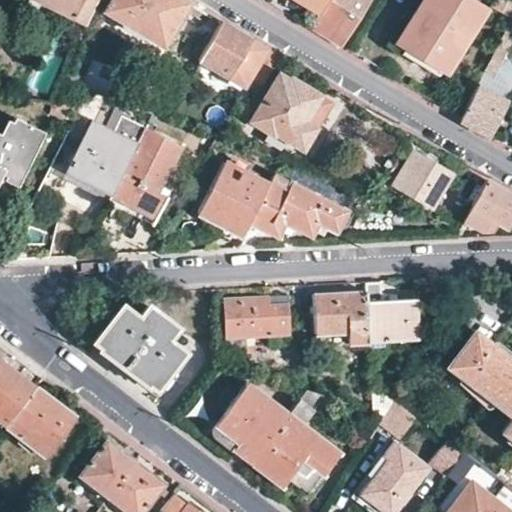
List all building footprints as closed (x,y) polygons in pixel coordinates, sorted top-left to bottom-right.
[(42,0),(85,22),(95,0),(42,0)] [(108,0),(103,9),(161,44),(171,25),(176,28),(192,3),(187,0),(108,0)] [(300,0),(318,10),(323,0),(300,0)] [(324,37),(340,46),(366,0),(323,0),(318,10),(307,27),(324,37)] [(445,70),(483,8),(469,0),(419,0),(396,38),(400,41),(396,48),(437,74),(442,67),(445,70)] [(243,33),(219,19),(196,57),(241,84),(246,76),(258,83),(277,54),(243,33)] [(486,132),(503,102),(502,101),(484,92),(499,62),(511,36),(511,33),(504,29),(460,116),(482,130),(486,132)] [(511,68),(505,60),(499,62),(484,92),(502,101),(511,80),(511,68)] [(75,73),(64,68),(58,82),(69,88),(75,73)] [(298,146),(325,101),(289,77),(286,80),(276,73),(250,116),(263,124),(258,135),(278,147),(284,137),(298,146)] [(0,174),(17,183),(43,130),(14,116),(4,134),(0,132),(0,174)] [(109,193),(135,142),(142,127),(124,118),(114,122),(110,129),(89,120),(63,171),(109,193)] [(181,147),(142,127),(135,142),(109,193),(154,215),(150,224),(153,225),(166,196),(158,192),(181,147)] [(445,182),(451,173),(412,149),(394,183),(430,206),(434,200),(445,182)] [(196,212),(240,234),(247,222),(266,183),(222,161),(196,212)] [(346,207),(272,171),(266,183),(247,222),(275,235),(282,222),(309,235),(316,222),(334,231),(346,207)] [(511,212),(511,193),(485,179),(460,227),(470,231),(473,225),(479,229),(493,228),(496,223),(504,226),(507,222),(511,212)] [(455,189),(445,182),(434,200),(444,206),(455,189)] [(364,290),(367,341),(416,339),(414,297),(380,299),(379,289),(364,290)] [(347,341),(367,341),(364,290),(311,293),(314,333),(346,331),(347,341)] [(287,334),(285,304),(268,305),(267,296),(222,298),(223,337),(287,334)] [(184,351),(167,338),(175,327),(147,304),(136,317),(121,305),(92,341),(154,390),(184,351)] [(511,462),(499,480),(511,490),(511,360),(472,330),(446,364),(511,415),(500,431),(511,440),(511,462)] [(0,358),(0,420),(4,424),(34,384),(0,358)] [(250,462),(288,413),(247,380),(215,423),(214,426),(213,430),(215,434),(217,437),(250,462)] [(81,420),(34,384),(4,424),(49,459),(81,420)] [(320,395),(306,390),(288,413),(250,462),(281,485),(289,475),(310,491),(339,452),(300,422),(320,395)] [(382,415),(378,422),(398,438),(417,416),(393,397),(382,415)] [(462,451),(446,438),(429,462),(445,475),(462,451)] [(107,495),(134,460),(107,439),(80,474),(107,495)] [(382,511),(390,511),(426,466),(392,441),(381,456),(384,459),(357,494),(382,511)] [(511,511),(511,490),(499,480),(462,451),(445,475),(456,485),(438,510),(440,511),(511,511)] [(139,511),(163,482),(134,460),(107,495),(128,511),(139,511)] [(172,492),(162,507),(169,511),(202,511),(188,501),(187,503),(172,492)]
